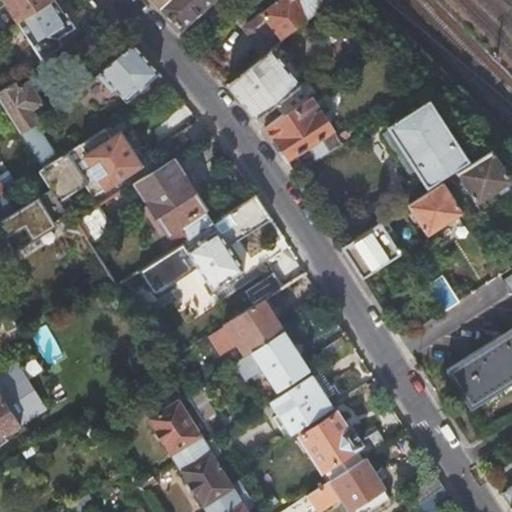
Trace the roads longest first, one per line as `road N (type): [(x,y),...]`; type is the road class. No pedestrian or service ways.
road 1 (residential): [(387,358),(210,89),(121,0)]
road 2 (residential): [(387,358),(506,285)]
